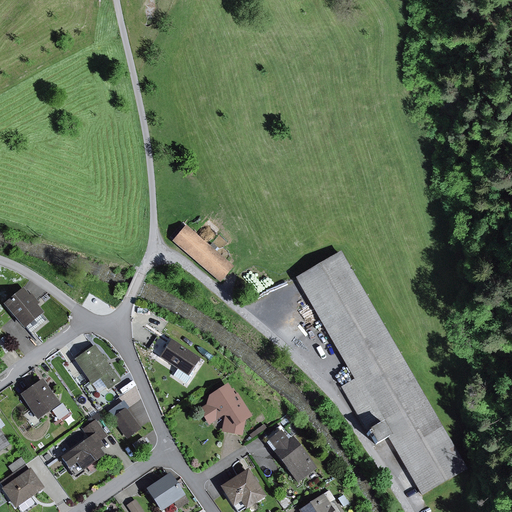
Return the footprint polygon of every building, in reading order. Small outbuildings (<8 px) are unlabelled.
[(234,267),(186,225),(172,241),(221,283),(234,267)] [(341,253),(296,279),(355,380),(342,388),(376,446),(389,439),(422,496),(468,470),(341,253)] [(23,287),(4,304),(25,329),(44,312),(38,305),(40,303),(32,293),(30,295),(23,287)] [(201,359),(172,339),(160,358),(177,370),(173,376),(186,384),(192,376),(190,375),(201,359)] [(95,345),(74,360),(92,385),(101,378),(109,389),(115,385),(121,392),(125,389),(120,382),(122,381),(95,345)] [(43,379),(20,395),(38,420),(52,410),(59,420),(69,413),(62,403),(61,404),(43,379)] [(228,384),(209,395),(206,404),(199,409),(209,425),(223,416),(225,416),(221,432),(243,436),(246,421),(252,417),(238,393),(235,395),(228,384)] [(131,405),(141,426),(153,421),(143,399),(131,405)] [(121,403),(110,412),(113,417),(112,418),(127,439),(142,429),(126,408),(125,409),(121,403)] [(88,438),(61,457),(76,479),(85,473),(83,471),(106,455),(101,449),(105,446),(101,442),(108,437),(96,419),(82,429),(88,438)] [(280,426),(264,440),(273,452),(298,484),(317,468),(293,438),(291,439),(280,426)] [(0,452),(10,445),(0,430),(0,452)] [(143,437),(132,445),(137,453),(149,445),(143,437)] [(8,467),(13,473),(26,464),(21,458),(8,467)] [(0,483),(3,488),(2,489),(16,509),(45,488),(30,468),(29,470),(25,465),(0,482),(0,483)] [(249,468),(220,486),(233,507),(234,506),(237,511),(240,511),(245,509),(246,510),(267,497),(249,468)] [(170,473),(146,489),(161,511),(174,504),(178,510),(189,502),(170,473)] [(324,494),(299,509),(300,511),(340,511),(333,501),(330,503),(324,494)] [(343,495),(338,499),(343,508),(349,504),(343,495)] [(144,511),(136,500),(127,506),(130,511),(144,511)]
